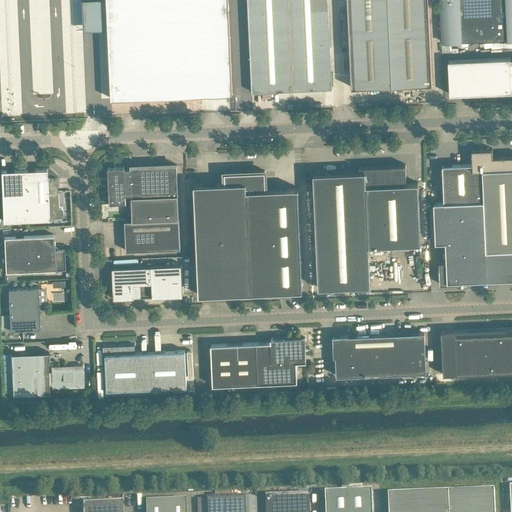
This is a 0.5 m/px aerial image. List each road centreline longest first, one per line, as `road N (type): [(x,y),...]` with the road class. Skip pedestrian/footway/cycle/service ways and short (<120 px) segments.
road 1 (unclassified): [(511,307),(103,324),(86,303),(79,138)]
road 2 (unclassified): [(511,119),(79,138)]
